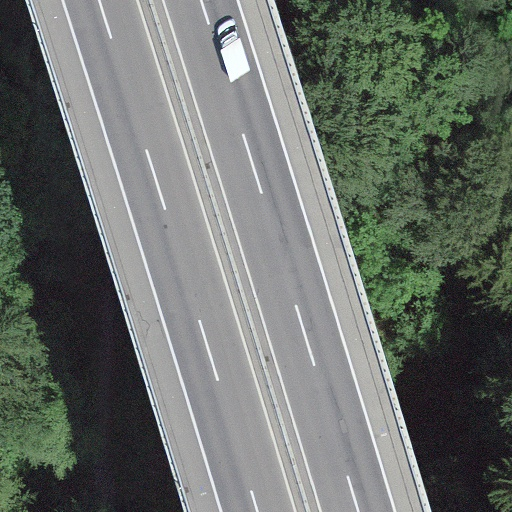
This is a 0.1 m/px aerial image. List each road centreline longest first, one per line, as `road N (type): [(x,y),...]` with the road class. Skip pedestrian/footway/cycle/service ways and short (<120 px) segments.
road 1 (motorway): [(99,0),(257,511)]
road 2 (motorway): [(357,511),(200,0)]
